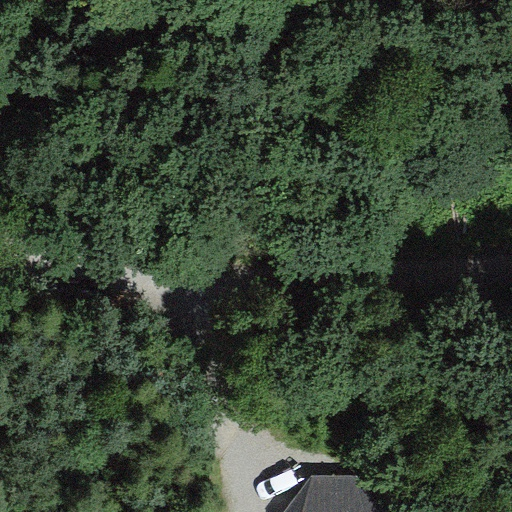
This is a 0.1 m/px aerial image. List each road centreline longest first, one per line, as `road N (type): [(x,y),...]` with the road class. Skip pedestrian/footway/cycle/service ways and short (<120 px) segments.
road 1 (track): [(0,262),(209,278),(511,271)]
road 2 (track): [(156,276),(218,375),(239,438)]
